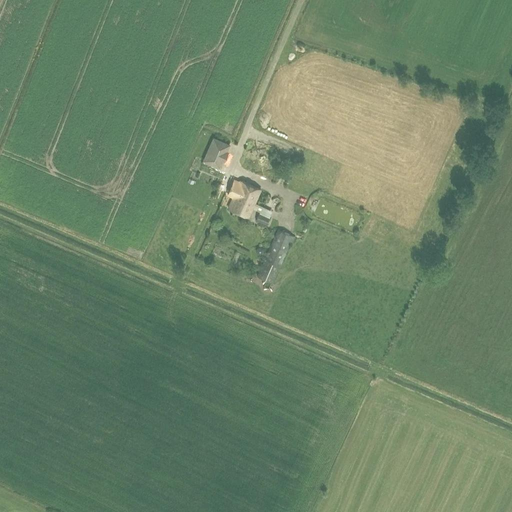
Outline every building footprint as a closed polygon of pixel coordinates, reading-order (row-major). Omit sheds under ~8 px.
[(203,161),(219,168),(222,161),(224,161),(228,152),(227,151),(230,144),(214,137),(203,161)] [(240,181),(234,195),(254,204),(260,190),(240,181)] [(228,208),(248,217),(254,204),(234,195),(228,208)] [(257,207),(271,213),(274,207),(260,201),(257,207)] [(321,201),(316,215),(357,230),(362,216),(321,201)] [(270,217),(259,212),(256,220),(267,225),(270,217)] [(278,230),(258,277),(273,283),(293,236),(278,230)]
